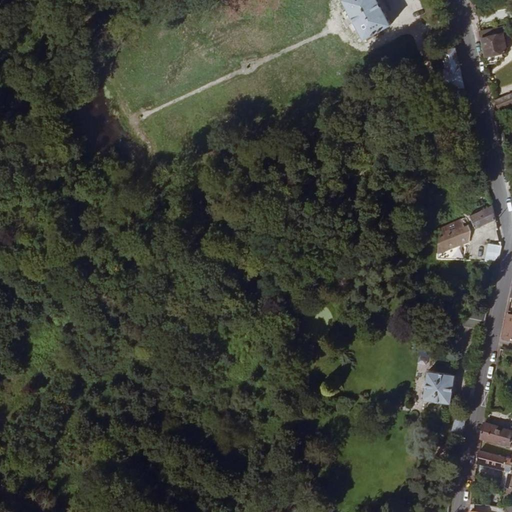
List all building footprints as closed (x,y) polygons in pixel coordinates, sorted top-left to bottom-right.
[(398,18),(386,0),(348,0),(370,36),(398,18)] [(510,48),(505,21),(482,26),(488,53),(510,48)] [(471,97),(460,43),(447,46),(450,63),(448,63),(452,86),(454,85),(458,102),(471,97)] [(402,76),(396,78),(398,81),(401,91),(406,89),(402,76)] [(500,106),(511,102),(511,91),(498,95),(500,106)] [(411,120),(427,114),(425,108),(409,113),(411,120)] [(494,216),(491,202),(469,212),(476,225),(494,216)] [(442,225),(444,231),(460,225),(457,219),(442,225)] [(438,249),(469,238),(470,221),(460,225),(444,231),(439,233),(438,249)] [(432,229),(417,237),(421,245),(436,238),(432,229)] [(412,238),(382,252),(397,256),(416,246),(412,238)] [(492,240),(487,240),(485,251),(497,254),(500,243),(500,242),(492,240)] [(426,245),(416,250),(418,254),(428,249),(426,245)] [(467,311),(466,326),(482,328),(484,313),(467,311)] [(511,342),(511,314),(506,313),(500,339),(511,342)] [(450,400),(455,370),(426,366),(422,396),(450,400)] [(488,406),(486,415),(498,418),(500,409),(488,406)] [(451,431),(461,433),(464,416),(454,414),(451,431)] [(511,426),(484,421),(481,437),(511,443),(511,426)] [(511,455),(511,456),(478,449),(476,461),(504,467),(504,469),(511,470),(511,469),(511,455)] [(489,503),(501,505),(501,496),(491,495),(489,503)]
